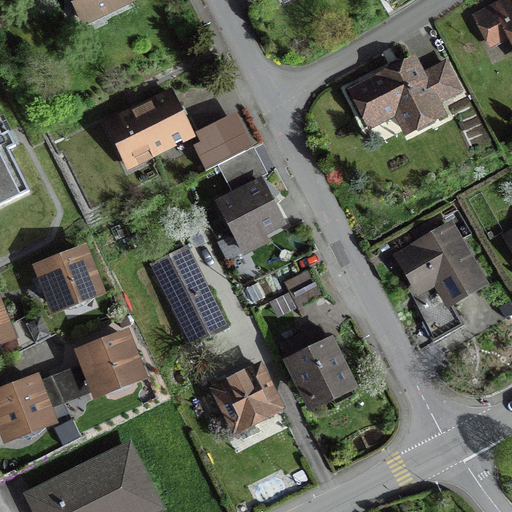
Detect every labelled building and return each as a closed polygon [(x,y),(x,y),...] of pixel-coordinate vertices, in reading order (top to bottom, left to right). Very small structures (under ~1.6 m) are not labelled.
[(103,14),(131,0),(130,0),(71,0),(80,19),(96,11),(103,14)] [(511,14),(506,3),(475,19),(482,33),(502,23),(511,41),(511,14)] [(457,92),(443,66),(419,78),(411,63),(351,93),(368,127),(395,113),(405,133),(439,116),(433,105),(457,92)] [(189,137),(169,96),(106,126),(123,162),(149,150),(151,155),(189,137)] [(0,198),(28,185),(0,126),(0,198)] [(261,233),(279,224),(259,185),(219,205),(243,254),(266,242),(261,233)] [(447,304),(480,285),(449,230),(399,258),(418,292),(434,283),(447,304)] [(227,259),(236,255),(229,239),(219,244),(227,259)] [(191,346),(224,330),(184,249),(151,266),(191,346)] [(82,255),(38,272),(53,309),(97,292),(82,255)] [(296,310),(323,296),(310,272),(283,285),(296,310)] [(309,403),(346,385),(319,330),(282,348),(309,403)] [(124,339),(80,356),(94,394),(139,376),(124,339)] [(233,431),(278,409),(258,369),(219,389),(216,382),(210,385),(233,431)] [(34,384),(0,397),(0,426),(5,438),(49,421),(34,384)] [(126,450),(29,498),(36,511),(150,511),(156,509),(126,450)]
